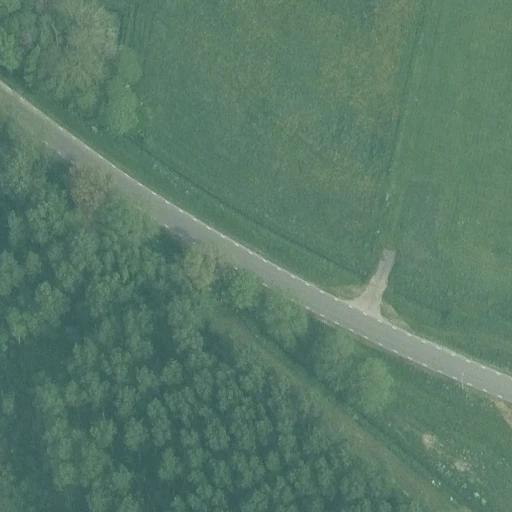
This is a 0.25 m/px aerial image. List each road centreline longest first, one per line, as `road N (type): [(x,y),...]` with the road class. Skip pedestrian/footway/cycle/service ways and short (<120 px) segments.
road 1 (tertiary): [(511,391),(358,323),(215,245),(0,96)]
road 2 (track): [(389,247),(437,0)]
